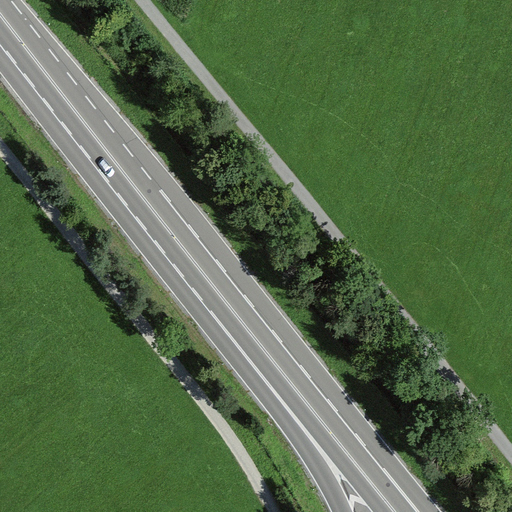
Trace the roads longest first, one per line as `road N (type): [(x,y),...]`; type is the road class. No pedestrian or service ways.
road 1 (track): [(511,452),(143,0)]
road 2 (track): [(0,142),(206,402),(276,511)]
road 3 (trunk): [(0,16),(227,307)]
road 4 (trunk): [(227,307),(397,511)]
road 5 (trunk): [(227,307),(339,511)]
